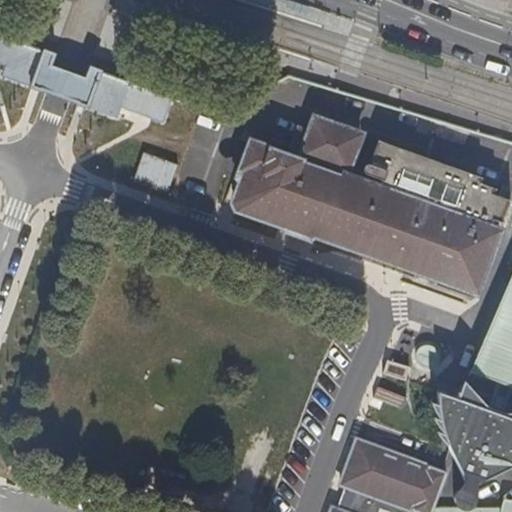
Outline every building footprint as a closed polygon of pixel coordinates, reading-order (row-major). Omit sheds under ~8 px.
[(161,121),(170,98),(101,72),(101,71),(88,67),(84,78),(69,72),(50,65),(54,54),(42,49),(41,50),(0,35),(0,62),(5,64),(1,75),(29,84),(28,86),(60,98),(87,108),(88,106),(116,116),(120,106),(161,121)] [(492,219),(503,223),(509,205),(491,198),(493,193),(479,187),(481,181),(376,144),(369,165),(365,168),(364,172),(365,177),(363,183),(346,177),(360,137),(314,120),(309,134),(299,131),(292,149),(302,152),(299,161),(250,143),(243,165),(233,162),(227,178),(241,183),(235,201),(234,206),(237,210),(241,213),(313,239),(313,237),(476,294),(500,230),(489,226),(492,219)] [(134,179),(167,192),(178,165),(144,152),(134,179)] [(511,279),(476,378),(494,385),(488,400),(465,392),(460,404),(434,395),(436,419),(441,441),(450,463),(463,483),(511,460),(511,404),(506,402),(511,384),(511,279)] [(441,358),(439,352),(434,348),(428,347),(422,350),(418,356),(419,362),(422,367),(428,370),(434,369),(439,365),(441,358)] [(413,511),(429,467),(356,440),(340,484),(348,488),(338,511),(331,509),(329,511),(409,511),(410,510),(413,511)] [(429,467),(413,511),(414,511),(429,511),(444,471),(430,466),(429,467)]
